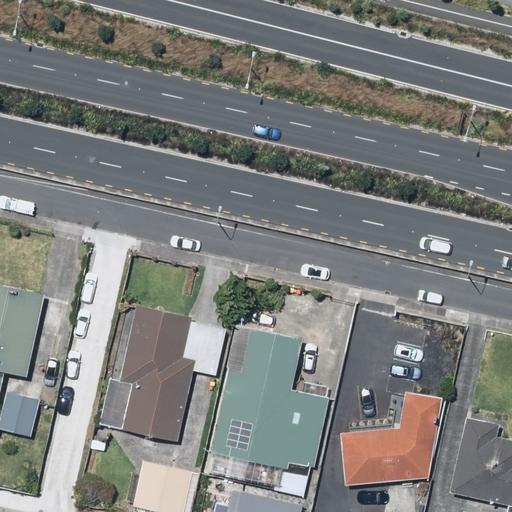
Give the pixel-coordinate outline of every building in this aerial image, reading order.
[(151,0),(149,13),(206,25),(210,0),(151,0)] [(366,0),(267,0),(260,37),(387,63),(397,13),(365,6),(366,0)] [(401,0),(450,10),(451,0),(463,0),(487,4),(487,0),(401,0)] [(511,15),(497,13),(483,84),(511,89),(511,15)] [(67,301),(0,286),(0,430),(46,440),(54,402),(2,390),(6,372),(24,376),(34,331),(59,337),(67,301)] [(225,326),(132,308),(118,381),(109,379),(100,424),(178,439),(191,371),(215,376),(225,326)] [(302,341),(234,328),(208,455),(285,470),(287,462),(316,468),(330,397),(292,389),(302,341)] [(398,429),(338,433),(342,487),(429,480),(441,399),(404,393),(398,429)] [(498,424),(466,418),(450,491),(510,503),(508,511),(511,511),(511,441),(495,437),(498,424)] [(300,511),(303,504),(230,487),(223,511),(300,511)]
